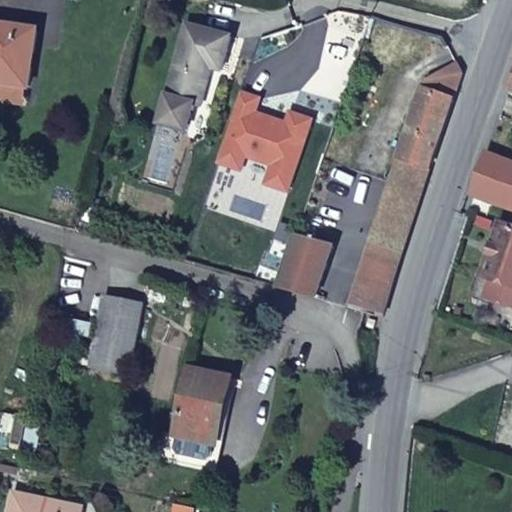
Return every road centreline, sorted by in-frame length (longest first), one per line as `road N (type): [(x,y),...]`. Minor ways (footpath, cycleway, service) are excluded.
road 1 (residential): [(0,221),(314,318),(339,335),(389,416)]
road 2 (secondary): [(389,416),(398,336),(498,45)]
road 3 (residential): [(498,45),(344,0)]
road 4 (unknown): [(389,416),(511,379)]
